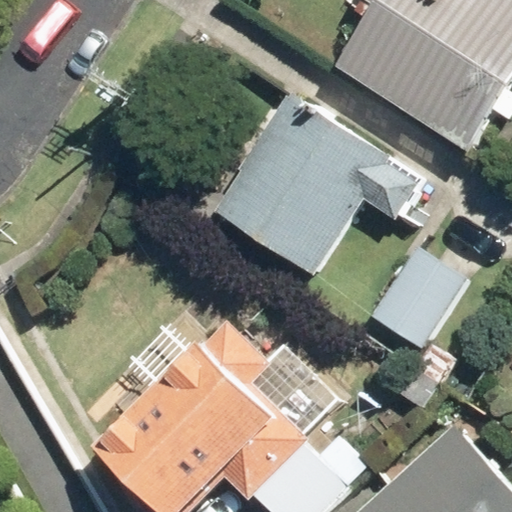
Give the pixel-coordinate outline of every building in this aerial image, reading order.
[(511,110),(511,0),(378,0),(390,7),(352,68),(486,153),(511,110)] [(403,158),(301,97),(230,214),(329,273),(375,198),(410,219),(430,185),(398,165),(403,158)] [(478,278),(427,247),(383,317),(434,349),(478,278)] [(228,329),(105,447),(168,511),(205,511),(236,482),(258,504),(322,443),(290,411),(286,414),(260,388),(284,365),(244,325),(234,334),(228,329)] [(511,511),(511,481),(465,429),(373,511),(511,511)]
